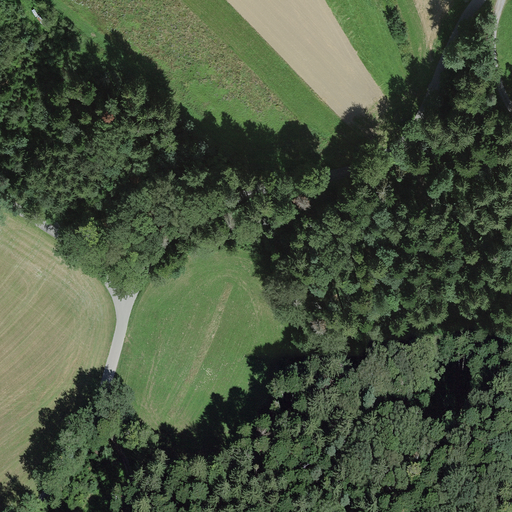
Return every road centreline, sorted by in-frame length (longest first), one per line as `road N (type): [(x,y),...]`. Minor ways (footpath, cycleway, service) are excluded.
road 1 (residential): [(123,306),(150,257),(189,222),(235,196),(355,169),(417,119),(474,0)]
road 2 (residential): [(46,511),(76,462),(123,306)]
road 3 (track): [(406,128),(511,299)]
road 4 (residential): [(123,306),(87,255),(0,193)]
road 5 (track): [(131,511),(134,483),(99,395)]
